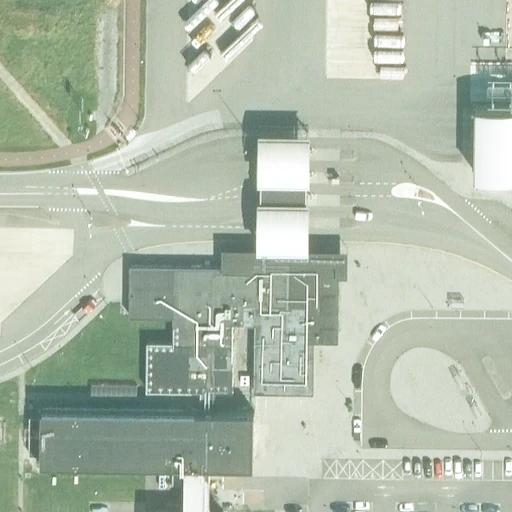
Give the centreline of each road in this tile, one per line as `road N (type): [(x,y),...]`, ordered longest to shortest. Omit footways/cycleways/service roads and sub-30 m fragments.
road 1 (unclassified): [(511,260),(432,198),(359,166),(255,165),(0,188)]
road 2 (unknown): [(281,0),(218,116)]
